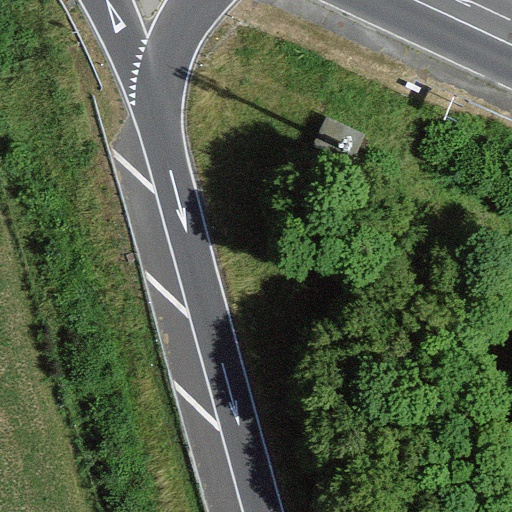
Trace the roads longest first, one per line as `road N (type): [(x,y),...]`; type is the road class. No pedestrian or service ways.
road 1 (motorway): [(150,98),(257,511)]
road 2 (secondary): [(367,0),(511,67)]
